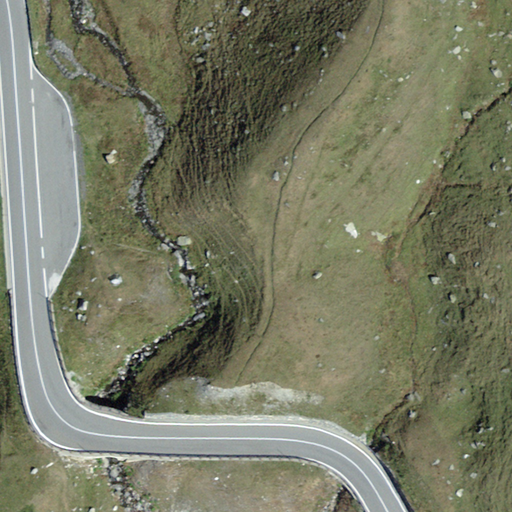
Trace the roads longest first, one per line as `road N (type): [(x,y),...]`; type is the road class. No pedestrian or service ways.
road 1 (tertiary): [(9,0),(50,425),(69,447),(293,447),(341,464),(383,511)]
road 2 (track): [(24,151),(94,0)]
